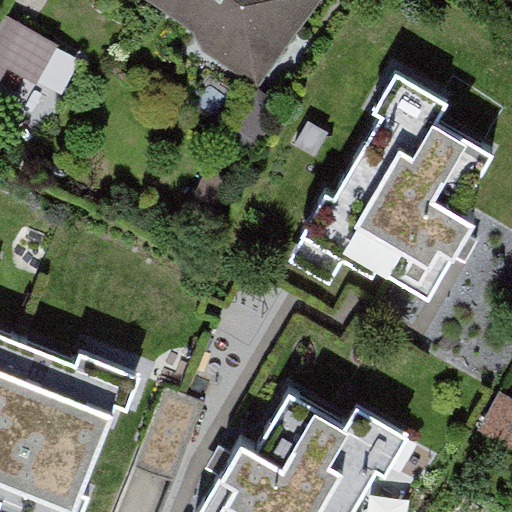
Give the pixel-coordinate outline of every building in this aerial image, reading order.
[(170,0),(259,61),(301,0),(170,0)] [(58,43),(8,16),(0,29),(0,76),(8,63),(38,80),(58,43)] [(435,114),(424,131),(383,108),(335,190),(326,185),(301,229),(373,270),(379,261),(431,291),(475,213),(462,205),(495,148),(435,114)] [(0,327),(0,500),(30,511),(81,511),(133,379),(0,327)] [(244,436),(199,511),(352,511),(383,461),(341,437),(350,421),(291,386),(257,444),(244,436)]
